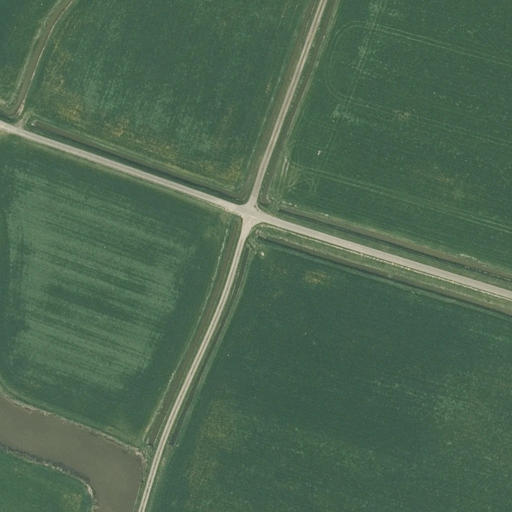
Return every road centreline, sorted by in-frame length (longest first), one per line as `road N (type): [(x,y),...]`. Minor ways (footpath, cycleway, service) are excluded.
road 1 (unclassified): [(511,295),(249,213)]
road 2 (track): [(249,213),(323,0)]
